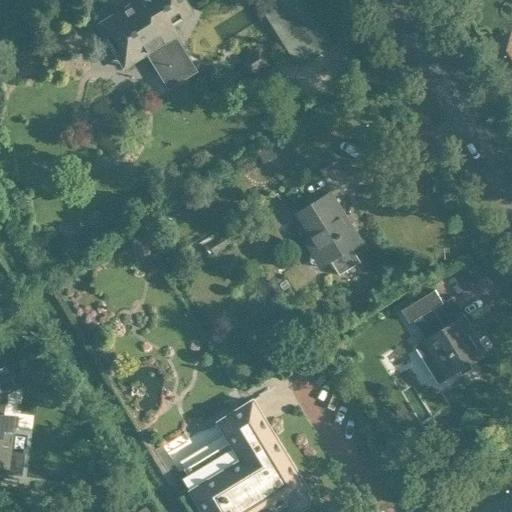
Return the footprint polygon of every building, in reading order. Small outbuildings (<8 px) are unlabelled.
[(192,14),(183,0),(142,0),(120,14),(119,12),(97,25),(118,59),(139,47),(144,55),(146,54),(168,90),(197,72),(175,36),(177,35),(172,26),(192,14)] [(304,0),(271,0),(262,6),(300,65),(333,45),(304,0)] [(511,48),(498,57),(511,79),(511,48)] [(251,72),(265,63),(258,53),(244,61),(251,72)] [(339,81),(313,96),(320,108),(346,92),(339,81)] [(360,242),(330,192),(296,213),(318,249),(311,253),(310,258),(310,262),(312,265),(315,267),(320,267),(330,261),(338,275),(360,262),(351,248),(360,242)] [(115,219),(75,241),(81,252),(121,229),(115,219)] [(224,232),(206,243),(213,255),(231,244),(224,232)] [(130,238),(133,250),(149,246),(146,234),(130,238)] [(454,297),(444,303),(436,290),(403,310),(411,323),(416,320),(428,338),(416,345),(439,383),(495,349),(487,335),(480,339),(477,333),(475,335),(465,318),(467,317),(454,297)] [(0,474),(25,477),(28,453),(11,451),(7,451),(9,434),(13,434),(15,418),(3,416),(7,392),(18,386),(6,362),(0,365),(0,474)] [(202,511),(270,511),(288,502),(292,508),(299,510),(306,506),(308,498),(304,492),(306,490),(252,401),(217,422),(229,442),(184,470),(197,491),(192,495),(202,511)]
